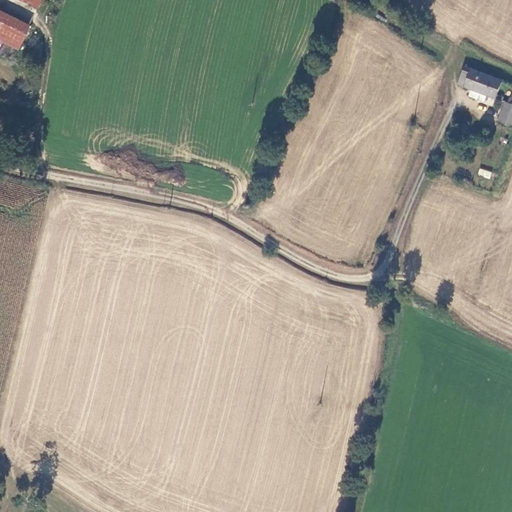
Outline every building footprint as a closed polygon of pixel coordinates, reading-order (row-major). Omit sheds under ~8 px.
[(46,11),(51,0),(23,0),(24,0),(46,11)] [(0,36),(27,51),(38,30),(0,8),(0,36)] [(458,83),(470,88),(478,90),(488,94),(495,96),(501,80),(463,65),(458,83)] [(478,90),(470,88),(468,94),(476,97),(478,90)] [(485,101),(488,94),(478,90),(476,97),(485,101)] [(511,103),(503,101),(498,123),(511,126),(511,103)] [(490,178),(491,171),(479,168),(477,175),(490,178)]
